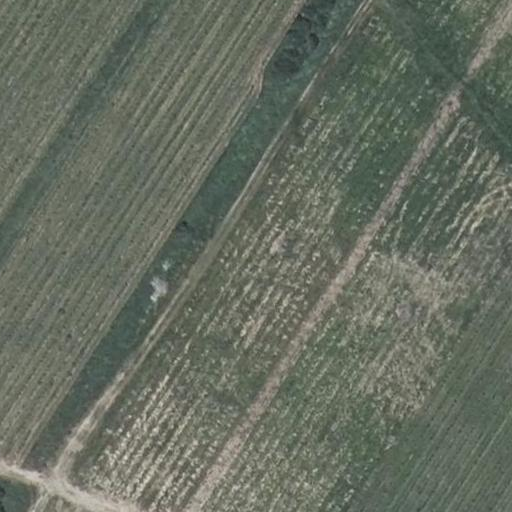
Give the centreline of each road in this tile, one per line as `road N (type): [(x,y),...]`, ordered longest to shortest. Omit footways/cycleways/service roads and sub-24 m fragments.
road 1 (track): [(158,0),(0,246)]
road 2 (track): [(134,511),(0,458)]
